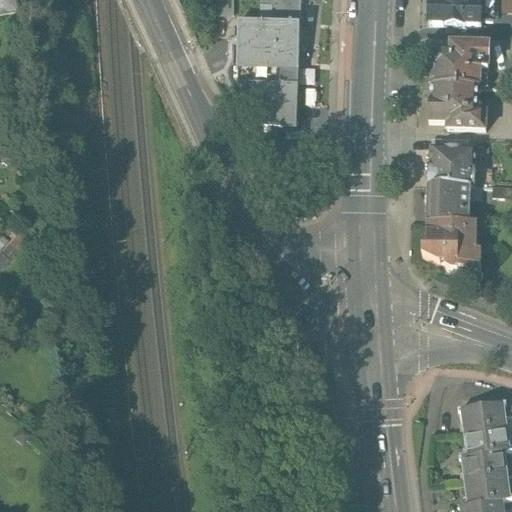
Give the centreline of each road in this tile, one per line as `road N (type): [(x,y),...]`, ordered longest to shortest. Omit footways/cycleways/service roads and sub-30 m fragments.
road 1 (secondary): [(170,52),(250,220),(283,261),(368,301)]
road 2 (secondary): [(368,301),(374,0)]
road 3 (secondary): [(368,301),(392,511)]
road 4 (tertiary): [(511,351),(368,301)]
